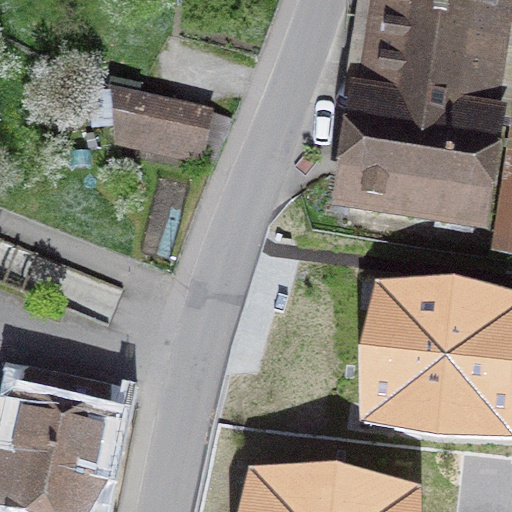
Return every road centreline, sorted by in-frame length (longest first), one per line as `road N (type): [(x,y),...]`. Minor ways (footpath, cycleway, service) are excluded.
road 1 (residential): [(220,299),(328,0)]
road 2 (residential): [(0,204),(220,299)]
road 3 (residential): [(170,511),(220,299)]
